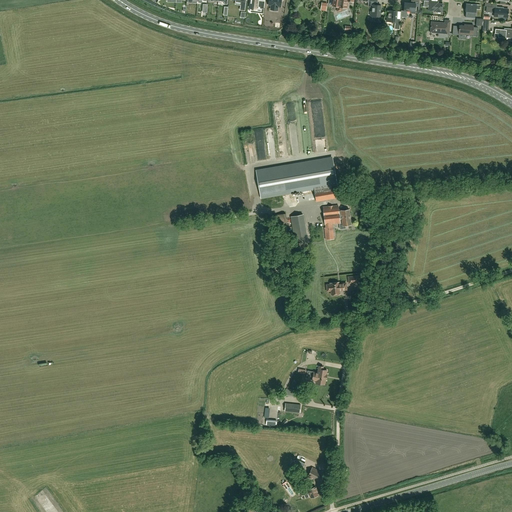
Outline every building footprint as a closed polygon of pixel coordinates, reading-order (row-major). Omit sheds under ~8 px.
[(246,0),(245,0),(235,0),(236,0),(236,1),(241,2),(241,5),(240,10),(245,10),(246,0)] [(249,0),(249,7),(262,9),(263,1),(258,0),(249,0)] [(281,0),(269,0),(268,4),(271,5),(271,9),(277,10),(278,6),(280,6),(281,0)] [(333,0),(333,6),(338,7),(337,11),(341,12),(342,8),(347,8),(348,1),(353,2),(353,0),(333,0)] [(426,0),(419,0),(419,1),(424,1),(424,7),(429,7),(428,11),(435,11),(435,12),(442,12),(443,4),(436,3),(436,2),(426,1),(426,0)] [(407,11),(410,12),(415,12),(416,4),(411,3),(405,3),(404,11),(401,10),(400,17),(407,17),(407,11)] [(502,7),(495,7),(492,6),(492,3),(485,3),(485,6),(487,6),(486,12),(495,13),(494,16),(501,17),(508,18),(509,9),(501,9),(502,7)] [(477,5),(466,4),(465,11),(466,11),(466,18),(475,18),(476,12),(477,5)] [(373,5),(372,11),(370,11),(369,20),(374,20),(374,21),(378,22),(378,17),(380,17),(381,6),(373,5)] [(400,30),(401,19),(397,19),(397,11),(389,10),(388,22),(395,22),(395,29),(400,30)] [(449,33),(450,21),(446,21),(445,24),(439,23),(439,24),(432,24),(431,32),(438,33),(438,32),(449,33)] [(464,25),(464,26),(460,26),(459,34),(466,34),(473,34),(473,25),(464,25)] [(506,38),(511,38),(510,42),(511,41),(511,29),(506,29),(506,30),(495,29),(495,34),(494,34),(494,39),(498,39),(498,38),(506,39),(506,38)] [(256,132),(259,152),(266,151),(263,131),(256,132)] [(332,158),(276,168),(256,171),(261,198),(287,193),(314,188),(316,202),(337,198),(335,187),(332,187),(331,185),(337,184),(332,158)] [(344,225),(351,224),(349,209),(343,210),(342,209),(337,210),(337,205),(323,207),(326,228),(324,228),(326,240),(334,239),(332,224),(339,223),(340,229),(344,229),(344,225)] [(276,227),(282,226),(282,230),(287,229),(285,214),(274,215),(276,227)] [(290,216),(295,243),(290,244),(290,245),(289,246),(290,254),(305,251),(304,242),(308,241),(303,214),(290,216)] [(339,290),(341,290),(346,290),(346,283),(338,284),(338,282),(330,283),(330,284),(326,285),(327,291),(331,291),(331,295),(339,294),(339,290)] [(327,370),(322,370),(323,367),(319,366),(317,373),(314,372),(311,372),(310,379),(312,380),(316,381),(316,383),(324,384),(325,380),(326,380),(327,374),(326,374),(327,370)] [(295,390),(286,389),(285,396),(294,397),(295,390)] [(300,413),(301,405),(285,403),(284,411),(300,413)] [(300,461),(295,470),(300,472),(304,464),(300,461)] [(320,483),(325,474),(312,467),(308,477),(320,483)] [(305,485),(306,488),(300,490),(302,498),(310,495),(311,497),(317,495),(317,493),(317,492),(316,487),(312,488),(310,484),(305,485)]
